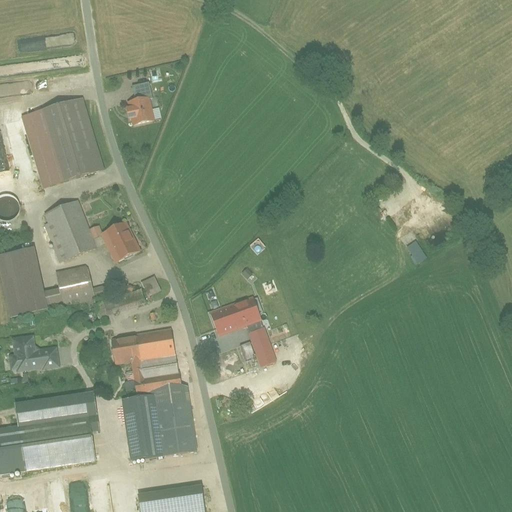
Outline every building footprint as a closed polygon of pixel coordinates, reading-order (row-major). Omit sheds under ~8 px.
[(146,86),(130,90),(133,102),(147,99),(147,100),(149,100),(146,86)] [(127,103),(132,129),(152,125),(147,100),(147,99),(133,102),(127,103)] [(105,173),(83,104),(45,116),(63,173),(52,177),(56,188),(105,173)] [(18,207),(18,205),(18,203),(17,200),(16,198),(14,196),(10,194),(8,194),(5,194),(3,194),(1,195),(0,195),(0,215),(2,216),(4,217),(7,217),(9,217),(11,216),(13,215),(15,213),(17,210),(18,207)] [(49,217),(65,263),(99,251),(84,205),(49,217)] [(106,236),(120,267),(141,257),(126,226),(106,236)] [(414,266),(424,259),(414,242),(403,248),(414,266)] [(32,249),(0,256),(0,262),(11,315),(45,307),(32,249)] [(86,265),(58,273),(67,305),(103,295),(99,283),(92,285),(86,265)] [(240,274),(246,279),(250,275),(244,270),(240,274)] [(95,305),(100,320),(145,304),(143,297),(160,292),(154,275),(133,283),(136,291),(95,305)] [(261,365),(278,359),(255,295),(212,311),(220,333),(245,324),(251,342),(213,356),(222,381),(251,370),(246,357),(257,353),(261,365)] [(129,459),(196,452),(190,400),(154,404),(153,392),(180,389),(174,331),(111,337),(113,363),(131,361),(133,377),(126,378),(128,397),(123,398),(129,459)] [(2,361),(3,377),(57,372),(55,349),(34,351),(33,340),(11,342),(12,360),(2,361)] [(83,399),(11,411),(15,432),(86,420),(83,399)] [(84,426),(16,435),(21,473),(89,463),(84,426)] [(91,482),(94,511),(111,511),(108,480),(91,482)] [(203,511),(201,488),(133,495),(134,511),(203,511)]
